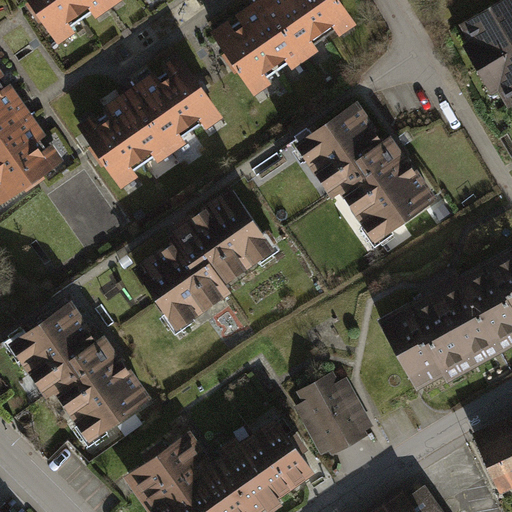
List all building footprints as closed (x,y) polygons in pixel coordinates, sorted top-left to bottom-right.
[(30,0),(57,39),(114,0),(30,0)] [(335,0),(274,0),(220,38),(257,91),(353,25),(335,0)] [(511,0),(505,0),(465,23),(511,104),(511,103),(511,0)] [(178,67),(86,130),(121,183),(214,120),(178,67)] [(0,80),(0,200),(2,203),(58,164),(0,80)] [(356,106),(314,135),(324,150),(310,159),(335,194),(342,189),(366,223),(381,213),(392,228),(433,199),(391,140),(384,145),(356,106)] [(141,269),(170,311),(185,301),(194,315),(229,291),(224,284),(259,260),(248,245),(264,234),(235,193),(175,234),(181,242),(141,269)] [(511,248),(382,320),(416,381),(511,327),(511,248)] [(69,304),(27,333),(37,348),(23,358),(48,392),(55,387),(79,421),(95,411),(105,426),(146,397),(105,338),(97,343),(69,304)] [(335,381),(304,398),(332,450),(363,433),(335,381)] [(189,432),(129,474),(156,511),(252,511),(311,470),(276,421),(213,466),(189,432)] [(511,424),(484,437),(504,481),(511,477),(511,424)] [(384,511),(406,497),(416,511),(446,511),(425,482),(408,494),(402,485),(364,511),(384,511)] [(416,511),(406,497),(384,511),(416,511)]
